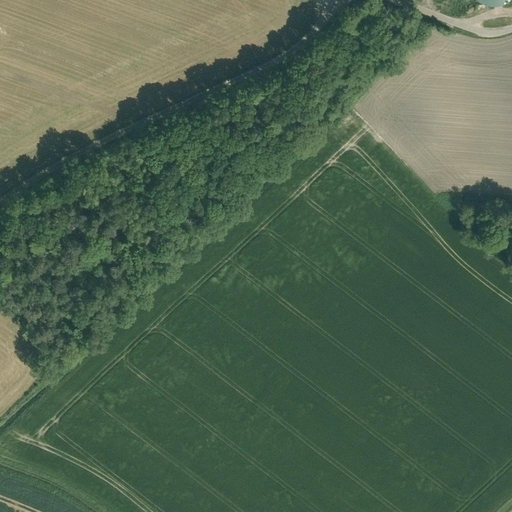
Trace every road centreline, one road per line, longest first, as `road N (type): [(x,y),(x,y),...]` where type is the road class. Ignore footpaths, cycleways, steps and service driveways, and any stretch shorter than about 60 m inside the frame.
road 1 (track): [(343,0),(330,23),(271,66),(92,149),(0,203)]
road 2 (unclassified): [(511,29),(468,29),(390,0)]
